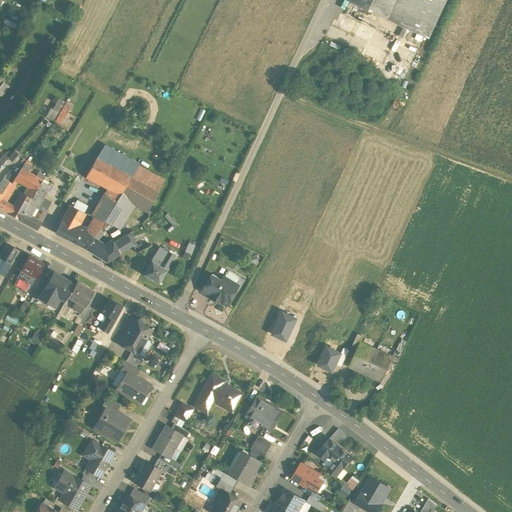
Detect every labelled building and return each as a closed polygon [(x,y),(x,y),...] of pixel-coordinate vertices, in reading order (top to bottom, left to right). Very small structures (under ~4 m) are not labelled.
[(351,0),(351,2),(388,19),(396,0),(351,0)] [(396,0),(388,19),(418,33),(424,36),(440,0),(396,0)] [(424,36),(418,33),(415,39),(421,41),(424,36)] [(53,47),(44,41),(39,50),(47,56),(53,47)] [(67,102),(55,121),(61,125),(72,106),(67,102)] [(54,104),(47,117),(52,120),(60,107),(54,104)] [(164,180),(103,148),(96,158),(86,176),(107,188),(118,194),(120,195),(135,204),(148,211),(164,180)] [(5,155),(0,159),(0,167),(9,158),(5,155)] [(32,166),(26,162),(21,168),(28,173),(32,166)] [(21,168),(14,179),(18,181),(28,187),(35,192),(41,183),(41,182),(35,177),(28,173),(21,168)] [(45,177),(38,172),(35,177),(41,182),(42,182),(45,177)] [(11,184),(4,179),(2,182),(0,184),(0,185),(8,190),(9,187),(11,184)] [(44,199),(50,188),(41,183),(35,192),(31,200),(28,205),(38,210),(44,199)] [(28,187),(24,196),(31,200),(35,192),(28,187)] [(118,194),(107,188),(104,193),(116,201),(120,195),(118,194)] [(116,201),(104,193),(91,216),(94,218),(103,223),(104,221),(116,201)] [(24,196),(21,194),(13,207),(9,214),(18,220),(28,205),(31,200),(24,196)] [(135,204),(120,195),(116,201),(104,221),(118,229),(119,229),(135,204)] [(51,203),(44,199),(38,210),(34,219),(41,222),(51,203)] [(9,214),(13,207),(5,204),(2,209),(9,214)] [(28,205),(18,220),(37,230),(41,222),(29,216),(34,208),(28,205)] [(84,214),(69,206),(61,222),(76,230),(84,214)] [(94,218),(82,236),(79,245),(85,249),(91,240),(98,230),(103,223),(94,218)] [(76,230),(61,222),(55,233),(79,245),(82,236),(76,233),(77,230),(76,230)] [(102,233),(98,230),(91,240),(96,243),(102,233)] [(125,236),(113,243),(114,245),(119,254),(132,245),(125,236)] [(91,240),(85,249),(89,251),(96,243),(91,240)] [(103,248),(95,255),(106,262),(119,254),(114,245),(112,241),(103,248)] [(95,255),(103,248),(96,243),(89,251),(95,255)] [(190,258),(195,245),(189,243),(184,256),(190,258)] [(18,250),(6,244),(0,254),(0,258),(5,261),(10,264),(18,250)] [(174,256),(160,248),(157,253),(171,261),(174,256)] [(171,261),(157,253),(152,261),(166,270),(171,261)] [(43,264),(28,256),(21,270),(35,278),(43,264)] [(5,261),(0,270),(0,274),(4,276),(10,264),(5,261)] [(152,261),(151,261),(143,275),(158,284),(166,270),(152,261)] [(237,276),(229,271),(226,272),(223,277),(235,284),(238,279),(237,276)] [(54,273),(39,298),(49,304),(51,301),(57,304),(60,298),(65,301),(67,297),(74,285),(54,273)] [(220,282),(210,276),(201,291),(211,297),(220,282)] [(211,297),(210,298),(218,303),(219,301),(226,305),(237,285),(235,284),(223,277),(220,282),(211,297)] [(94,292),(76,282),(74,285),(67,297),(75,302),(84,307),(84,308),(94,292)] [(122,307),(108,299),(101,313),(107,317),(114,321),(122,307)] [(84,307),(75,302),(71,308),(80,313),(84,307)] [(273,335),(287,341),(297,319),(282,313),(273,335)] [(114,321),(107,317),(100,330),(107,334),(114,321)] [(151,331),(133,320),(119,344),(131,351),(137,355),(137,354),(151,331)] [(78,325),(72,334),(77,337),(82,328),(78,325)] [(34,331),(30,342),(38,346),(43,335),(34,331)] [(96,333),(92,338),(101,343),(104,338),(96,333)] [(363,337),(357,334),(352,346),(357,348),(360,342),(361,343),(363,337)] [(96,351),(99,346),(92,342),(89,347),(96,351)] [(361,343),(360,342),(357,348),(349,366),(381,381),(390,363),(393,358),(392,357),(361,343)] [(327,347),(319,364),(332,371),(336,365),(341,354),(327,347)] [(341,354),(336,365),(341,367),(349,350),(344,348),(341,354)] [(131,351),(125,362),(136,368),(143,357),(137,354),(137,355),(131,351)] [(401,354),(395,351),(392,357),(393,358),(390,363),(395,365),(401,354)] [(136,368),(125,362),(120,371),(126,375),(128,372),(135,376),(139,370),(136,368)] [(135,376),(128,372),(126,375),(117,391),(138,403),(145,392),(146,392),(150,387),(142,382),(143,380),(135,376)] [(224,381),(211,374),(193,406),(207,413),(211,406),(208,404),(212,398),(233,409),(241,394),(223,384),(224,381)] [(282,411),(257,397),(250,409),(253,411),(249,418),(271,431),(282,411)] [(119,404),(108,398),(103,406),(106,407),(115,411),(119,404)] [(192,410),(181,404),(174,416),(179,418),(186,422),(192,410)] [(115,411),(106,407),(102,415),(104,417),(96,430),(117,441),(129,420),(115,411)] [(179,418),(174,416),(171,422),(176,425),(179,418)] [(189,433),(174,424),(170,429),(182,436),(181,437),(185,439),(189,433)] [(164,425),(163,425),(160,431),(154,429),(147,443),(154,446),(164,425)] [(170,429),(166,426),(153,449),(169,458),(181,437),(182,436),(170,429)] [(271,444),(257,437),(249,449),(264,457),(271,444)] [(352,457),(329,439),(327,442),(324,442),(323,444),(323,447),(320,450),(321,450),(328,456),(335,461),(327,471),(335,477),(352,457)] [(113,453),(91,441),(86,450),(93,454),(85,468),(96,475),(100,477),(113,453)] [(321,450),(318,454),(325,460),(328,456),(321,450)] [(243,455),(231,474),(229,473),(228,474),(238,480),(249,486),(254,477),(252,476),(260,463),(241,452),(240,453),(243,455)] [(169,465),(158,459),(153,467),(160,471),(160,472),(164,474),(169,465)] [(147,466),(144,465),(134,482),(149,491),(150,490),(154,483),(160,472),(160,471),(153,467),(148,464),(147,466)] [(318,474),(301,464),(293,479),(316,492),(321,482),(315,479),(318,474)] [(96,475),(85,468),(82,474),(93,481),(96,475)] [(88,485),(64,471),(55,486),(64,491),(60,499),(59,500),(74,508),(76,510),(84,497),(81,495),(88,485)] [(229,473),(225,471),(220,480),(233,488),(238,480),(228,474),(229,473)] [(370,476),(361,491),(354,502),(354,503),(361,506),(370,511),(377,511),(383,504),(379,501),(382,496),(388,487),(377,480),(370,476)] [(359,482),(352,477),(346,485),(352,490),(359,482)] [(233,488),(220,480),(215,487),(223,491),(229,495),(233,488)] [(159,486),(154,483),(150,490),(155,493),(159,486)] [(338,492),(345,498),(351,490),(344,484),(338,492)] [(148,497),(133,489),(129,497),(141,504),(140,505),(143,506),(148,497)] [(296,511),(304,500),(285,489),(277,503),(291,511),(296,511)] [(229,495),(223,491),(211,511),(210,511),(234,511),(240,501),(229,495)] [(312,492),(310,496),(318,501),(320,497),(312,492)] [(129,497),(126,496),(116,511),(137,511),(140,505),(141,504),(129,497)] [(306,502),(321,511),(325,505),(318,501),(310,496),(306,502)] [(71,511),(74,508),(59,500),(60,499),(57,497),(53,503),(61,508),(68,511),(71,511)] [(354,502),(350,499),(346,506),(355,511),(357,511),(361,506),(354,503),(354,502)] [(434,511),(438,506),(428,499),(424,507),(432,511),(434,511)] [(55,511),(41,503),(36,511),(55,511)] [(291,511),(277,503),(271,511),(291,511)]
